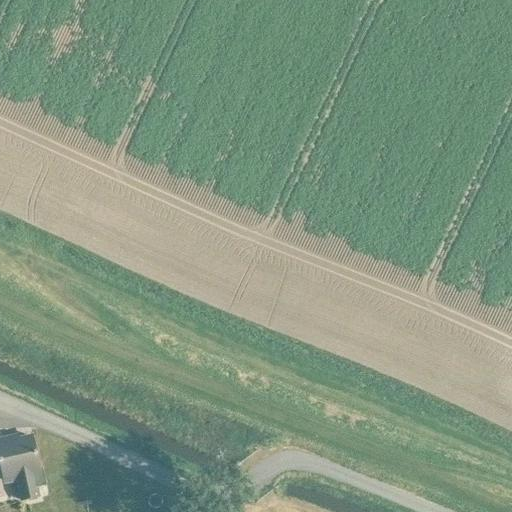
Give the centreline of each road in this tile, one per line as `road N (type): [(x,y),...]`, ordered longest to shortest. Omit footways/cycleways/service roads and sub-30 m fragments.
road 1 (track): [(500,511),(0,302)]
road 2 (unclassified): [(435,511),(300,464),(261,475)]
